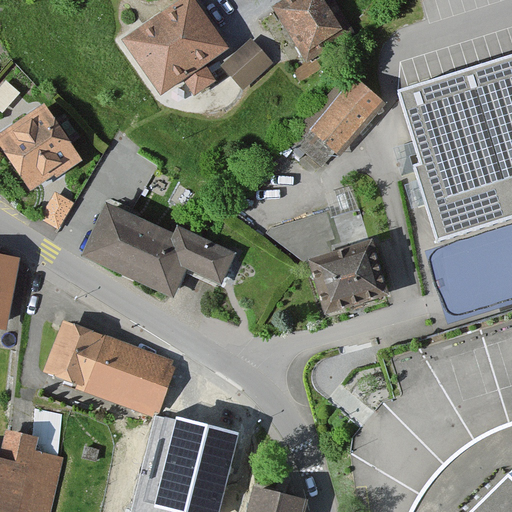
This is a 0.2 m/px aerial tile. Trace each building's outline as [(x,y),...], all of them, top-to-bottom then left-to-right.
[(290,32),(311,61),(360,26),(341,0),(294,0),(277,13),(290,32)] [(443,0),(423,0),(430,17),(447,11),(443,0)] [(227,55),(190,2),(125,47),(162,101),(185,85),(195,99),(215,85),(204,71),(227,55)] [(224,71),(242,92),(274,66),(256,44),(224,71)] [(511,59),(401,94),(424,165),(415,168),(437,239),(511,215),(511,59)] [(387,104),(355,75),(288,147),(320,177),(387,104)] [(1,142),(36,195),(89,160),(55,107),(35,120),(1,142)] [(72,206),(55,196),(42,220),(59,230),(72,206)] [(180,239),(114,207),(90,258),(120,273),(179,301),(189,282),(191,276),(222,290),(239,256),(185,230),(180,239)] [(317,265),(330,316),(398,298),(384,247),(317,265)] [(25,260),(0,255),(0,328),(13,331),(18,299),(20,292),(25,260)] [(511,425),(511,319),(384,358),(414,455),(511,425)] [(86,327),(70,321),(47,376),(156,420),(178,365),(126,344),(86,327)] [(216,511),(235,435),(178,422),(158,505),(189,511),(216,511)] [(511,511),(511,433),(502,437),(477,448),(458,461),(432,485),(417,505),(413,511),(511,511)] [(4,462),(0,461),(0,511),(48,511),(62,461),(39,456),(42,442),(11,434),(4,462)] [(301,511),(304,503),(251,490),(245,511),(301,511)]
